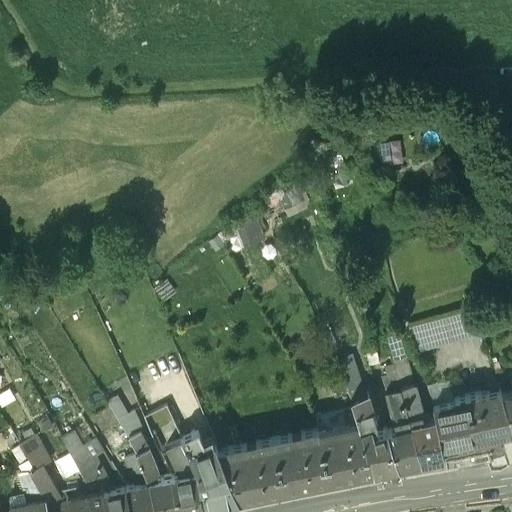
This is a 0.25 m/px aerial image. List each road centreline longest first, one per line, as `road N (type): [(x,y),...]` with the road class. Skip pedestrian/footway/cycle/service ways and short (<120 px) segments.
road 1 (track): [(511,73),(102,94),(61,87),(36,63),(0,3)]
road 2 (secondary): [(310,511),(511,475)]
